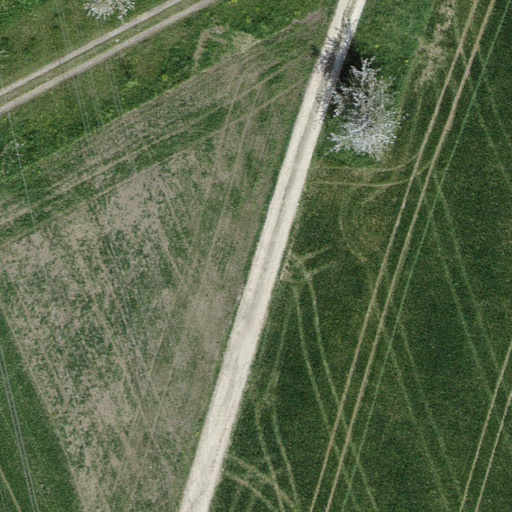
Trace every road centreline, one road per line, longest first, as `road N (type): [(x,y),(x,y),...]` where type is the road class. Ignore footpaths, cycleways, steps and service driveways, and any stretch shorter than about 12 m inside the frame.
road 1 (track): [(190,511),(356,0)]
road 2 (track): [(0,107),(192,0)]
